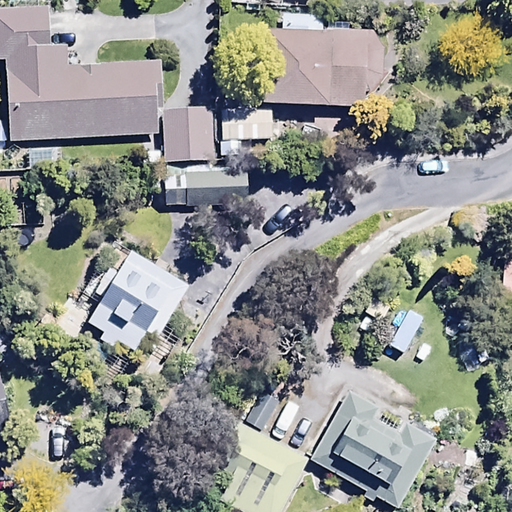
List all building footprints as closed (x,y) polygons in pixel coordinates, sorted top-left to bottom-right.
[(258,0),(259,0),(258,3),(280,10),(283,0),(290,0),(313,7),(315,0),(258,0)] [(11,148),(159,141),(157,114),(166,114),(164,71),(69,75),(68,55),(52,56),(50,15),(0,17),(0,68),(7,68),(11,148)] [(385,115),(387,40),(323,38),(324,22),(284,21),(283,39),(267,39),(265,111),(385,115)] [(273,116),(220,117),(221,147),(274,146),(273,116)] [(213,117),(163,118),(165,169),(215,167),(213,117)] [(165,181),(165,214),(250,213),(249,180),(165,181)] [(192,296),(134,260),(89,332),(104,341),(98,351),(131,371),(150,341),(161,347),(192,296)] [(426,327),(410,318),(390,355),(405,364),(426,327)] [(0,445),(17,441),(0,381),(0,445)] [(264,439),(281,409),(263,399),(247,430),(264,439)] [(381,418),(350,400),(312,466),(366,497),(361,505),(373,511),(374,511),(379,504),(393,511),(399,511),(436,448),(407,432),(400,444),(375,429),(381,418)] [(248,434),(226,476),(235,481),(221,506),(231,511),(282,511),(308,466),(248,434)]
